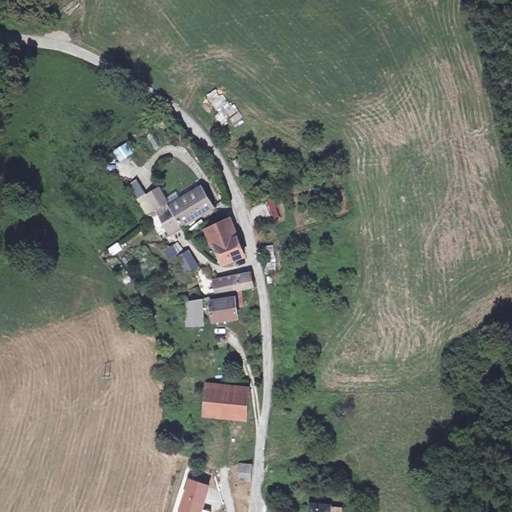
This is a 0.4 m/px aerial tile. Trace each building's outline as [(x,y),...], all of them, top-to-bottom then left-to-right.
[(212,94),(206,101),(214,107),(220,101),(212,94)] [(224,110),(215,113),(219,127),(229,123),(224,110)] [(137,179),(127,185),(136,200),(146,193),(137,179)] [(200,185),(166,205),(178,225),(212,206),(200,185)] [(144,195),(152,209),(164,202),(156,188),(144,195)] [(145,213),(152,209),(144,195),(136,200),(145,213)] [(275,201),(263,202),(264,218),(276,217),(275,201)] [(170,229),(178,225),(166,205),(155,213),(166,231),(170,229)] [(207,227),(227,267),(247,260),(229,219),(207,227)] [(107,249),(112,256),(123,249),(118,242),(107,249)] [(172,243),(163,251),(169,259),(178,252),(172,243)] [(274,245),(263,245),(265,274),(276,273),(274,245)] [(188,251),(179,258),(187,270),(198,266),(188,251)] [(126,271),(120,274),(126,283),(132,280),(126,271)] [(255,283),(252,273),(215,280),(216,290),(255,283)] [(215,322),(240,319),(235,295),(225,296),(227,301),(212,304),(215,322)] [(188,330),(203,329),(201,301),(186,302),(188,330)] [(210,389),(207,414),(246,418),(249,393),(210,389)] [(249,480),(251,465),(237,463),(235,477),(249,480)] [(207,486),(189,480),(178,511),(198,511),(200,509),(207,486)]
